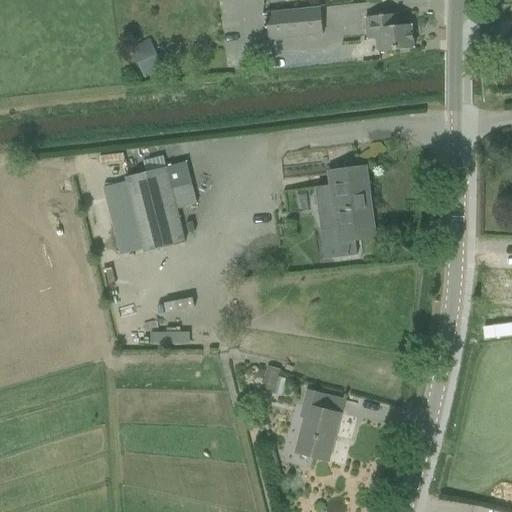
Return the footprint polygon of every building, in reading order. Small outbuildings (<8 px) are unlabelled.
[(270,40),(324,35),(321,9),(268,14),(270,40)] [(400,27),(399,15),(366,18),(369,40),(377,40),(379,53),(399,51),(402,54),(407,53),(410,50),(415,49),(412,25),(400,27)] [(151,58),(144,43),(131,48),(138,64),(151,58)] [(127,177),(137,217),(112,223),(120,256),(146,249),(147,253),(186,243),(178,209),(197,204),(192,184),(186,162),(167,167),(127,177)] [(357,256),(355,241),(375,239),(365,168),(330,173),(332,186),(315,188),(325,261),(357,256)] [(190,344),(189,331),(151,332),(151,345),(190,344)] [(262,392),(275,395),(279,378),(281,370),(268,367),(262,392)] [(295,454),(329,462),(341,415),(319,409),(323,395),(307,391),(300,418),(304,419),(295,454)]
